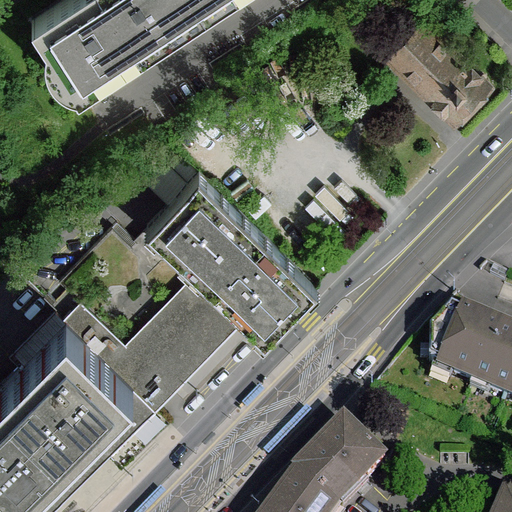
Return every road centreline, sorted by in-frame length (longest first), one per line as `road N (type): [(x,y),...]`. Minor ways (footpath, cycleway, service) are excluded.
road 1 (secondary): [(511,124),(124,511)]
road 2 (secondary): [(230,511),(511,204)]
